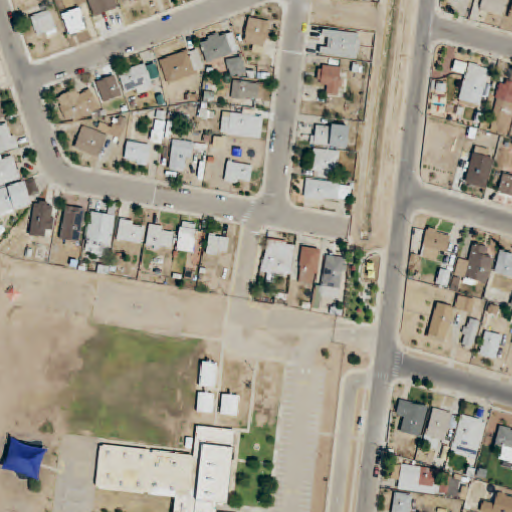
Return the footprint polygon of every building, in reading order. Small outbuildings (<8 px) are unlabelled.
[(502,17),(506,0),(482,0),(480,10),(502,17)] [(62,14),(69,35),(87,29),(81,8),(62,14)] [(30,16),(38,37),(57,31),(49,10),(30,16)] [(265,47),(270,21),(248,17),(244,43),(265,47)] [(208,63),(239,50),(230,28),(199,41),(208,63)] [(320,54),(357,59),(360,34),(323,29),(320,54)] [(160,60),(168,83),(205,70),(197,47),(160,60)] [(226,60),(231,77),(247,73),(242,56),(226,60)] [(457,102),(479,109),(491,70),(469,63),(457,102)] [(135,88),(137,94),(153,90),(146,65),(119,72),(125,91),(135,88)] [(318,84),(326,84),(326,95),(342,95),(342,66),(318,66),(318,84)] [(104,102),(122,95),(114,75),(96,82),(104,102)] [(231,97),(262,102),(264,84),(234,80),(231,97)] [(490,132),(509,135),(511,121),(511,82),(499,80),(490,132)] [(56,99),(70,124),(101,107),(91,90),(81,96),(76,87),(56,99)] [(263,117),(223,112),(220,133),(261,139),(263,117)] [(100,157),(107,133),(122,137),(127,119),(118,116),(115,127),(101,123),(99,131),(82,126),(75,150),(100,157)] [(163,143),(165,120),(155,119),(153,142),(163,143)] [(0,125),(0,153),(18,147),(10,123),(0,125)] [(348,125),(314,125),(314,146),(348,146),(348,125)] [(169,169),(190,172),(194,143),(173,140),(169,169)] [(146,166),(150,145),(128,141),(124,162),(146,166)] [(485,189),(496,155),(474,148),(474,150),(469,148),(458,180),(485,189)] [(312,176),(338,176),(338,150),(312,150),(312,176)] [(0,185),(21,178),(12,151),(0,155),(0,185)] [(224,181),(249,186),(253,165),(228,161),(224,181)] [(511,195),(511,175),(503,173),(499,193),(511,195)] [(305,199),(350,201),(351,182),(306,180),(305,199)] [(0,215),(32,205),(24,181),(0,188),(0,215)] [(58,215),(47,213),(48,203),(35,201),(31,229),(56,233),(58,215)] [(84,252),(108,256),(116,215),(92,211),(84,252)] [(142,244),(146,224),(121,219),(117,239),(142,244)] [(198,224),(180,222),(177,250),(195,252),(198,224)] [(171,252),(175,228),(150,224),(146,248),(171,252)] [(436,261),(439,251),(445,253),(451,234),(426,227),(418,256),(436,261)] [(229,236),(209,234),(207,255),(227,257),(229,236)] [(261,272),(290,278),(296,244),(267,239),(261,272)] [(493,259),(484,256),(486,247),(474,244),(470,260),(459,257),(455,277),(487,285),(493,259)] [(297,282),(315,286),(321,251),(304,247),(297,282)] [(511,253),(500,250),(494,273),(511,278),(511,253)] [(319,296),(340,299),(346,258),(325,255),(319,296)] [(437,302),(427,339),(444,343),(454,308),(471,313),(475,300),(458,295),(455,307),(437,302)] [(461,345),(474,348),(479,321),(467,318),(461,345)] [(478,354),(496,360),(503,336),(486,331),(478,354)] [(278,364),(263,360),(259,379),(274,383),(278,364)] [(199,386),(215,388),(218,363),(202,361),(199,386)] [(242,370),(224,369),(223,389),(241,390),(242,370)] [(275,390),(257,388),(255,408),(272,410),(275,390)] [(213,413),(214,393),(198,393),(197,413),(213,413)] [(221,415),(238,416),(239,395),(222,394),(221,415)] [(428,407),(400,400),(395,418),(404,421),(401,432),(420,437),(428,407)] [(458,422),(442,408),(422,430),(438,444),(458,422)] [(271,415),(254,412),(251,432),(267,435),(271,415)] [(476,461),(487,422),(462,414),(450,453),(476,461)] [(511,428),(499,425),(495,448),(502,449),(500,460),(511,462),(511,467),(511,470),(511,469),(511,428)] [(216,511),(217,504),(228,505),(235,430),(197,427),(194,455),(101,446),(97,489),(176,496),(174,511),(216,511)] [(438,471),(399,463),(394,487),(433,495),(438,471)] [(440,496),(460,497),(462,478),(441,477),(440,496)] [(410,511),(412,495),(394,493),(392,511),(410,511)]
